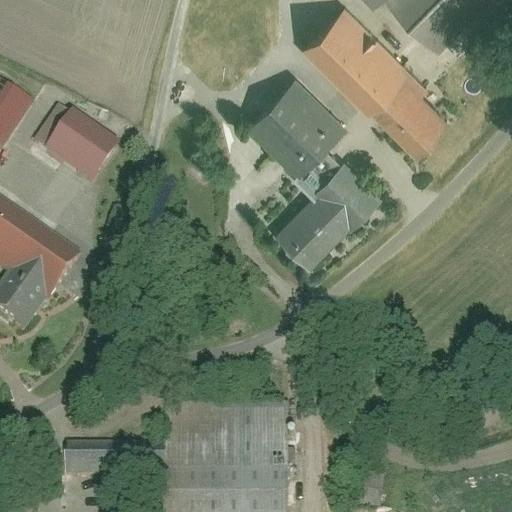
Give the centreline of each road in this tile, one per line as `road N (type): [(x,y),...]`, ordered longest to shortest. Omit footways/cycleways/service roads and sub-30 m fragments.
road 1 (residential): [(511,140),(382,265),(313,314),(219,359),(90,380)]
road 2 (unclassified): [(90,380),(179,0)]
